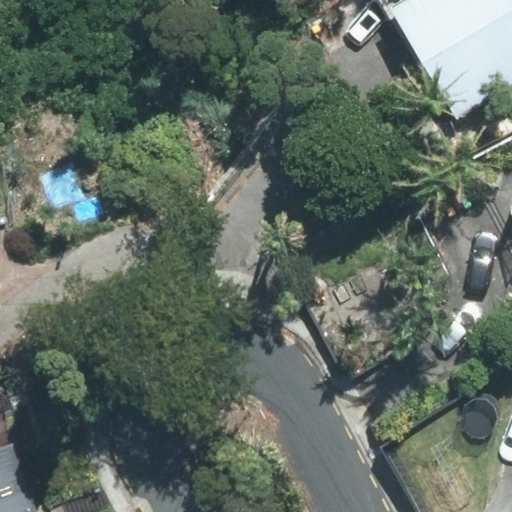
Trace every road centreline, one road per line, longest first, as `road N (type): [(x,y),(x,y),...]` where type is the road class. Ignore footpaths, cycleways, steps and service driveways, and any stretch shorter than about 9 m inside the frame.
road 1 (residential): [(177,511),(148,445),(156,391),(176,369),(230,356),(281,380),(300,403)]
road 2 (residential): [(300,403),(355,511)]
